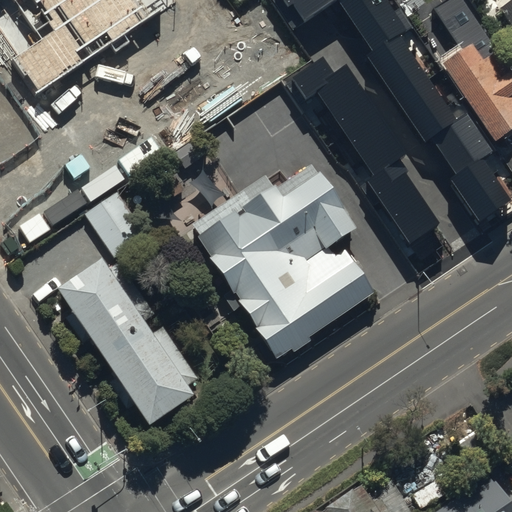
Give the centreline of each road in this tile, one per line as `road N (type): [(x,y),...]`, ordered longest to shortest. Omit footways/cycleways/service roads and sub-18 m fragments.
road 1 (secondary): [(162,511),(511,275)]
road 2 (secondary): [(0,378),(91,511)]
